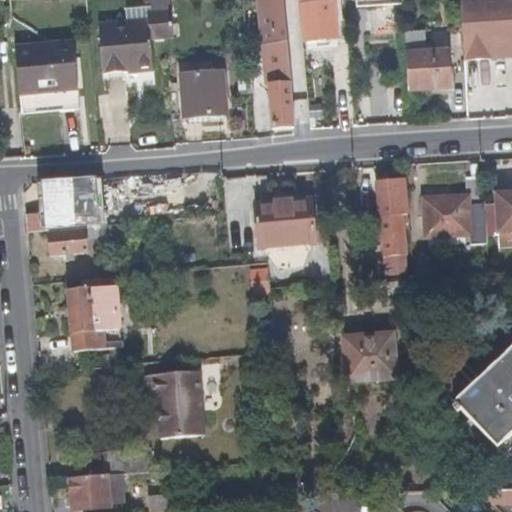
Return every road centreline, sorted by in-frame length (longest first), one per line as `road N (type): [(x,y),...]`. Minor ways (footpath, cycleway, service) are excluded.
road 1 (residential): [(511,145),(44,171),(21,175),(6,193)]
road 2 (residential): [(6,193),(37,511)]
